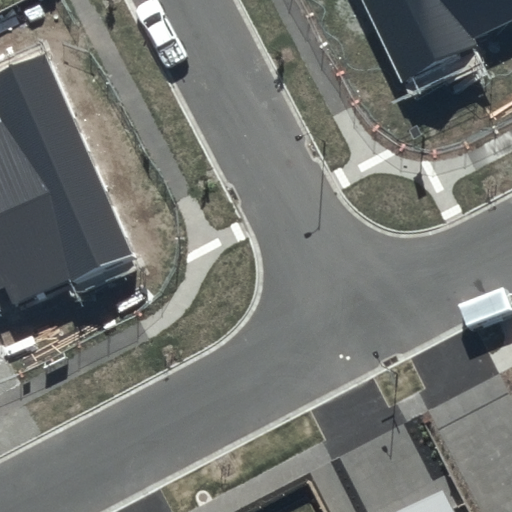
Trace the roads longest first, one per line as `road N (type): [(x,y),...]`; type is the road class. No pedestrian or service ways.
road 1 (residential): [(3,511),(354,329)]
road 2 (residential): [(178,0),(354,329)]
road 3 (residential): [(354,329),(511,247)]
